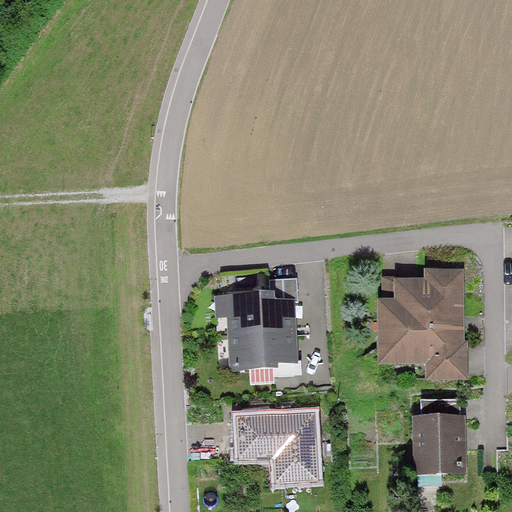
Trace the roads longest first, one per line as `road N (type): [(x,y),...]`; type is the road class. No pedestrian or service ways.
road 1 (unclassified): [(166,265),(160,153),(209,0)]
road 2 (residential): [(179,511),(166,265)]
road 3 (track): [(171,101),(40,143),(0,165)]
